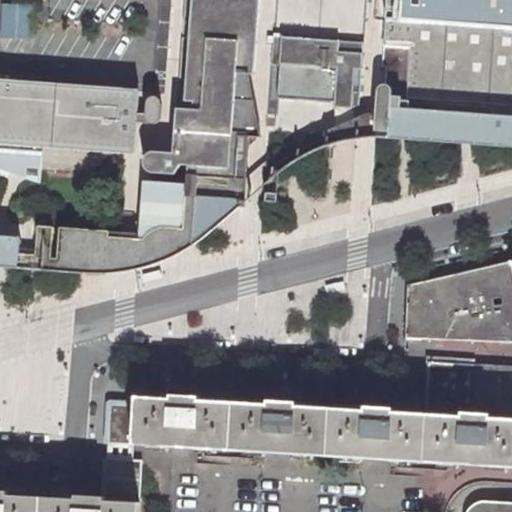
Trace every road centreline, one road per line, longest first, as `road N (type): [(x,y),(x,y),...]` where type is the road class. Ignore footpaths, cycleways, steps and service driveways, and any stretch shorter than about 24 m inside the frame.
road 1 (residential): [(85,346),(367,369),(374,364),(385,248)]
road 2 (secondary): [(87,325),(385,248)]
road 3 (residential): [(0,450),(76,453),(85,346)]
road 4 (secondary): [(385,248),(511,215)]
